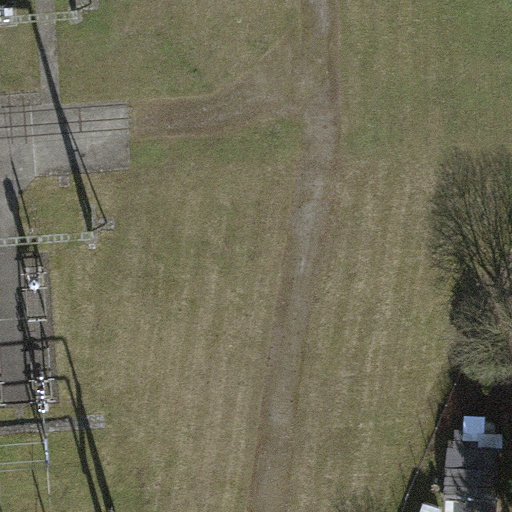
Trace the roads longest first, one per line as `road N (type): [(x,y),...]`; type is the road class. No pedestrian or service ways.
road 1 (track): [(268,511),(326,136),(321,0)]
road 2 (track): [(0,141),(254,115),(323,52)]
